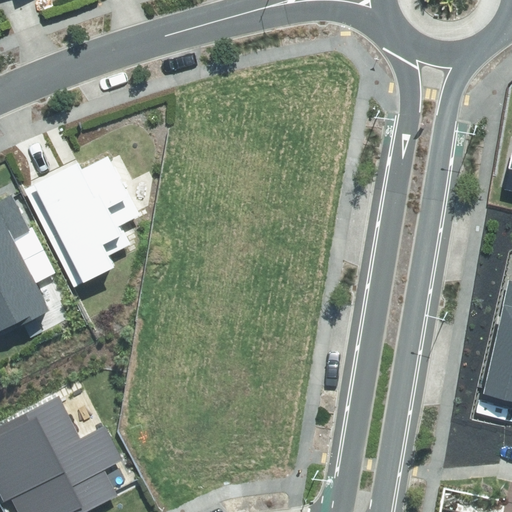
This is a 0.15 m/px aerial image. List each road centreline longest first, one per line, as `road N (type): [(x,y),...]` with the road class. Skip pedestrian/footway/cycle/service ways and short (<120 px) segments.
road 1 (tertiary): [(335,511),(411,102),(403,27)]
road 2 (tertiary): [(474,45),(451,101),(385,511)]
road 3 (residential): [(0,90),(97,52),(290,2)]
